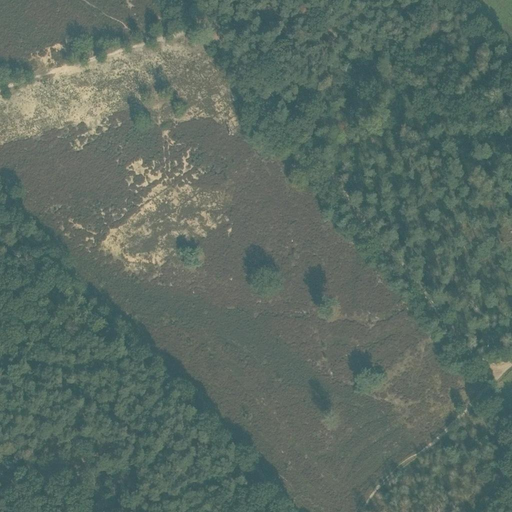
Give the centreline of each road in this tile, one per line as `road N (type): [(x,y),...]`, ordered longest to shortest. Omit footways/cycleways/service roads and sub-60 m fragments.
road 1 (track): [(496,374),(179,0)]
road 2 (track): [(294,511),(0,197)]
road 3 (track): [(496,374),(447,428),(369,491),(357,511)]
